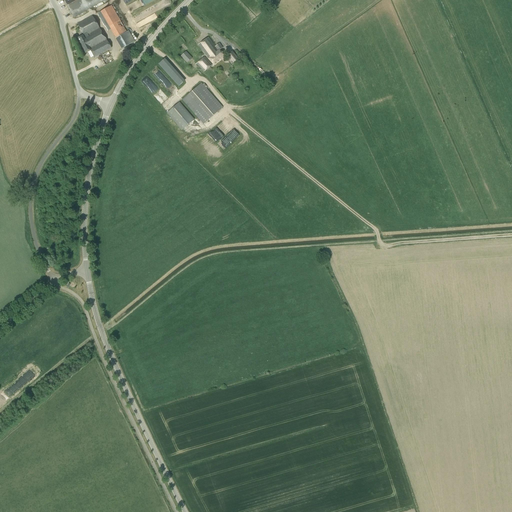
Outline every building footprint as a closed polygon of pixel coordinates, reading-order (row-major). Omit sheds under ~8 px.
[(63,0),(73,18),(105,0),(63,0)] [(127,32),(111,5),(100,12),(116,39),(115,39),(122,49),(135,42),(129,31),(127,32)] [(77,25),(83,35),(77,38),(85,53),(90,51),(94,58),(111,48),(94,16),(77,25)] [(200,43),(198,45),(208,59),(213,64),(224,55),(219,50),(223,48),(219,44),(215,47),(208,38),(206,39),(200,43)] [(239,59),(232,51),(227,55),(233,64),(239,59)] [(192,58),(186,52),(181,56),(187,62),(192,58)] [(212,65),(204,57),(197,64),(204,72),(212,65)] [(158,63),(178,86),(185,81),(165,58),(158,63)] [(203,124),(223,107),(201,83),(182,100),(203,124)] [(193,120),(179,103),(166,113),(181,130),(193,120)]
